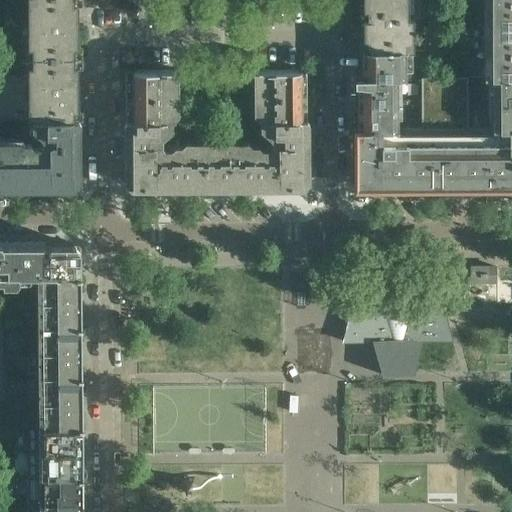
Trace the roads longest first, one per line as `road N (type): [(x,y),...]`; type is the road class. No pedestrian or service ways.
road 1 (residential): [(103,216),(105,49),(124,35),(315,35),(329,50),(329,232)]
road 2 (residential): [(103,216),(104,511)]
road 3 (residential): [(329,232),(131,228),(103,216)]
road 4 (residential): [(511,232),(329,232)]
